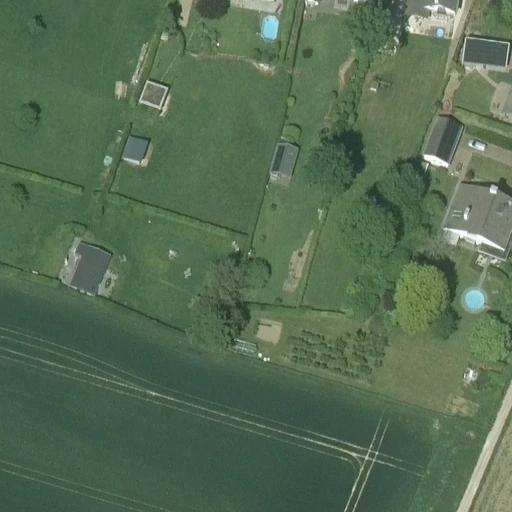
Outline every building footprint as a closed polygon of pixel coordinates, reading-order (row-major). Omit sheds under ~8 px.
[(454,20),(457,0),(407,0),(404,21),(427,25),(429,16),(454,20)] [(511,0),(493,0),(492,9),(511,12),(511,0)] [(504,77),(507,56),(486,53),(482,73),(504,77)] [(139,97),(159,104),(163,93),(164,93),(147,86),(143,85),(139,97)] [(511,88),(501,117),(511,121),(511,88)] [(463,132),(436,122),(422,161),(449,170),(463,132)] [(132,140),(125,160),(143,167),(151,147),(132,140)] [(287,176),(293,154),(277,150),(271,171),(287,176)] [(511,208),(491,201),(490,205),(463,195),(464,191),(460,189),(444,233),(446,233),(448,227),(462,232),(460,239),(504,256),(511,234),(511,208)] [(72,288),(86,249),(78,246),(63,285),(72,288)] [(95,297),(110,258),(86,249),(72,288),(95,297)]
